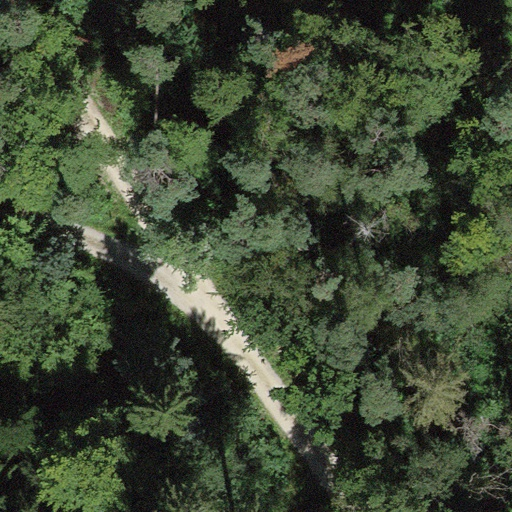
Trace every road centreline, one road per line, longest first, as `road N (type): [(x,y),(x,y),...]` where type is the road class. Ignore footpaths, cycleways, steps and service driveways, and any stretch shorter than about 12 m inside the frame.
road 1 (track): [(0,210),(184,278),(252,346),(370,511)]
road 2 (track): [(184,278),(25,0)]
